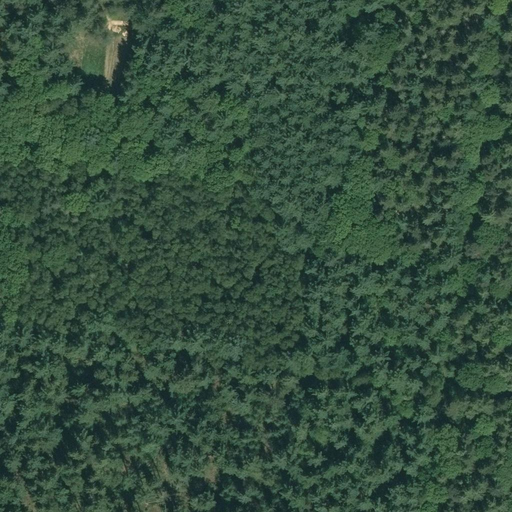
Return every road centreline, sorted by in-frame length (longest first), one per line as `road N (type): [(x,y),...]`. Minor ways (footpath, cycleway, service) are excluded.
road 1 (track): [(500,0),(419,511)]
road 2 (track): [(229,151),(152,131),(93,82),(113,34)]
